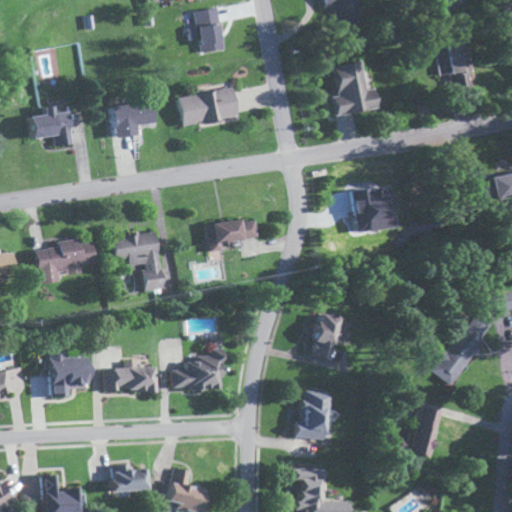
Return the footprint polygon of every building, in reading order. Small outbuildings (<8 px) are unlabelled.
[(319,0),(321,10),(329,9),(334,28),(358,23),(353,0),(319,0)] [(428,0),(431,14),(465,7),(463,0),(428,0)] [(196,52),(219,50),(214,8),(191,11),(196,52)] [(462,33),(441,37),(450,89),(471,85),(462,33)] [(333,115),(376,109),(373,89),(364,90),(360,62),(332,66),(336,97),(331,97),(333,115)] [(179,127),(235,117),(230,88),(174,98),(179,127)] [(109,108),(113,138),(136,135),(134,125),(152,122),(149,102),(109,108)] [(27,117),(30,139),(53,136),(54,147),(71,145),(66,111),(52,113),(51,106),(41,107),(42,115),(27,117)] [(511,173),(478,179),(481,201),(511,196),(511,173)] [(354,233),(393,228),(388,187),(348,192),(354,233)] [(218,243),(254,238),(252,219),(203,225),(208,260),(220,258),(218,243)] [(153,232),(108,238),(111,260),(124,258),(125,266),(139,264),(143,291),(160,289),(153,232)] [(32,250),(37,284),(57,282),(55,272),(65,270),(65,275),(79,273),(78,266),(93,263),(90,237),(54,243),(55,247),(32,250)] [(0,284),(3,285),(3,274),(12,274),(12,253),(0,253),(0,284)] [(510,311),(510,294),(484,294),(484,307),(493,307),(493,311),(510,311)] [(430,373),(450,386),(481,341),(480,340),(493,320),(475,308),(430,373)] [(310,355),(328,357),(329,343),(340,344),(341,331),(339,331),(341,315),(315,312),(310,355)] [(64,388),(85,387),(85,356),(63,356),(63,349),(46,349),(48,395),(65,395),(64,388)] [(123,367),(102,368),(102,390),(150,389),(149,360),(122,361),(123,367)] [(0,395),(8,395),(5,373),(0,373),(0,395)] [(325,407),(326,391),(302,390),(300,421),(294,420),(293,437),(323,438),(324,420),(332,420),(333,407),(325,407)] [(435,409),(416,405),(412,428),(402,426),(397,449),(427,455),(435,409)] [(143,489),(142,467),(128,468),(128,463),(107,463),(108,490),(143,489)] [(164,503),(205,511),(210,490),(185,484),(189,470),(172,466),(164,503)] [(324,468),(293,468),(293,511),(302,511),(352,511),(353,501),(318,501),(318,488),(324,488),(324,468)] [(37,511),(76,511),(76,485),(53,486),(53,473),(37,474),(37,511)]
